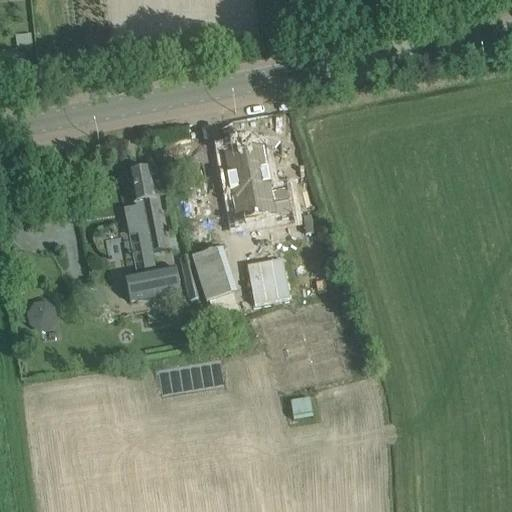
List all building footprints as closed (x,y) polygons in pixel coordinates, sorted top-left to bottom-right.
[(291,215),(290,211),(287,191),(270,194),(261,148),(224,155),(237,225),(291,215)] [(128,175),(126,178),(126,182),(129,184),(131,193),(133,203),(131,204),(133,213),(127,215),(132,238),(141,236),(144,255),(148,274),(126,279),(131,305),(182,295),(176,268),(157,273),(153,253),(165,251),(161,233),(153,189),(149,170),(127,174),(128,175)] [(317,283),(309,285),(310,292),(318,290),(317,283)] [(233,296),(209,303),(216,323),(239,315),(233,296)] [(33,305),(26,315),(28,328),(39,335),(51,332),(58,322),(56,310),(45,303),(33,305)]
